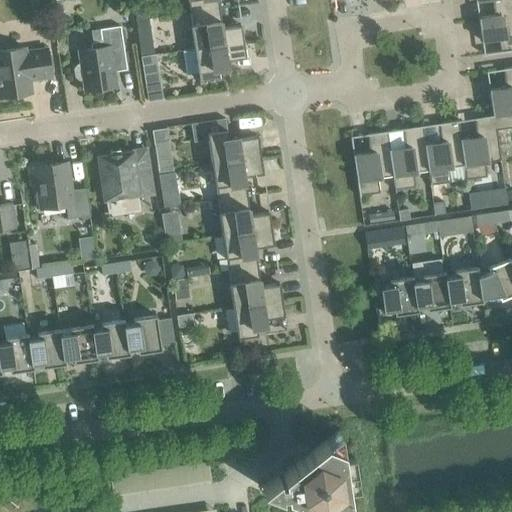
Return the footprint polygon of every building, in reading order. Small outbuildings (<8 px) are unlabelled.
[(186,0),(189,13),(219,9),(217,0),(186,0)] [(479,0),(491,0),(495,15),(495,16),(511,13),(511,0),(474,0),(475,1),(476,1),(479,0)] [(145,9),(134,11),(135,20),(146,19),(145,9)] [(189,13),(194,49),(243,41),(241,25),(221,28),(219,9),(189,13)] [(511,13),(495,16),(495,15),(479,18),(479,17),(477,17),(481,41),(482,41),(497,38),(500,53),(511,50),(511,13)] [(112,69),(115,65),(125,64),(120,26),(99,29),(101,41),(93,42),(90,46),(90,49),(79,51),(81,65),(77,65),(74,69),(75,77),(79,79),(83,79),(85,90),(115,86),(112,69)] [(243,41),(194,49),(182,50),(186,74),(198,72),(199,81),(219,78),(217,68),(228,67),(227,60),(246,58),(243,41)] [(36,77),(36,79),(51,77),(47,49),(24,52),(24,47),(0,50),(0,96),(30,92),(28,78),(36,77)] [(140,57),(142,69),(157,66),(155,54),(140,57)] [(488,89),(492,116),(493,115),(495,130),(496,130),(511,127),(511,67),(503,69),(504,88),(490,90),(489,89),(488,89)] [(160,85),(145,88),(147,102),(162,100),(160,85)] [(475,137),(461,139),(460,139),(464,165),(463,165),(465,180),(486,177),(484,162),(500,160),(496,130),(495,130),(493,115),(492,116),(474,118),(475,137)] [(440,143),(425,144),(424,144),(428,171),(427,171),(430,185),(450,182),(448,168),(463,165),(464,165),(460,139),(461,139),(459,122),(459,120),(438,124),(440,143)] [(404,148),(390,150),(389,150),(393,176),(392,176),(394,190),(415,187),(413,173),(427,171),(428,171),(424,144),(425,144),(423,127),(423,126),(403,129),(404,148)] [(207,133),(211,164),(261,157),(257,136),(238,138),(238,137),(228,139),(227,130),(207,133)] [(389,150),(390,150),(387,132),(388,132),(388,131),(367,134),(369,153),(354,155),(352,155),(359,197),(360,197),(360,195),(379,192),(377,178),(392,176),(393,176),(389,150)] [(98,157),(104,199),(106,199),(108,215),(140,210),(138,194),(151,192),(146,162),(134,164),(132,152),(98,157)] [(211,164),(217,200),(247,196),(244,176),(263,173),(261,157),(211,164)] [(156,160),(158,172),(173,170),(171,158),(156,160)] [(31,184),(35,183),(39,209),(65,205),(67,219),(90,215),(86,188),(72,190),(67,162),(32,167),(33,169),(28,170),(31,184)] [(177,192),(161,195),(163,206),(179,204),(177,192)] [(217,200),(222,236),(271,228),(269,212),(249,215),(247,196),(217,200)] [(443,201),(432,202),(434,215),(445,214),(443,201)] [(0,230),(14,228),(10,203),(0,204),(0,230)] [(407,209),(397,210),(399,220),(409,219),(407,209)] [(506,210),(490,213),(492,223),(508,220),(506,210)] [(392,211),(367,215),(369,223),(394,219),(392,211)] [(492,223),(490,213),(475,215),(476,225),(492,223)] [(450,219),(436,221),(437,231),(452,229),(450,219)] [(437,231),(436,221),(422,223),(423,233),(437,231)] [(222,236),(227,271),(257,267),(254,247),(274,245),(271,228),(222,236)] [(363,232),(365,242),(379,240),(378,230),(363,232)] [(180,233),(164,235),(165,243),(181,241),(180,233)] [(24,240),(9,242),(12,270),(28,268),(24,240)] [(35,244),(27,245),(30,269),(35,269),(39,268),(35,244)] [(489,271),(479,275),(477,276),(480,298),(482,298),(498,295),(500,300),(511,294),(511,268),(511,267),(511,266),(511,264),(510,258),(487,267),(489,271)] [(128,261),(114,263),(115,273),(129,271),(128,261)] [(115,273),(114,263),(99,265),(101,275),(115,273)] [(63,264),(49,267),(50,277),(65,274),(63,264)] [(182,265),(168,267),(171,281),(184,279),(182,265)] [(50,277),(49,267),(39,268),(35,269),(36,279),(50,277)] [(227,271),(232,307),(282,300),(279,283),(260,286),(257,267),(227,271)] [(454,275),(445,277),(444,277),(448,303),(449,302),(458,301),(459,305),(482,302),(482,298),(480,298),(477,276),(479,275),(477,267),(453,271),(454,275)] [(422,280),(413,281),(412,282),(416,307),(417,307),(425,306),(426,310),(450,307),(449,302),(448,303),(444,277),(445,277),(445,272),(421,276),(422,280)] [(412,282),(413,281),(413,277),(389,281),(389,285),(379,286),(383,312),(393,311),(394,315),(418,311),(417,307),(416,307),(412,282)] [(186,279),(172,281),(175,300),(189,297),(186,279)] [(282,300),(232,307),(237,338),(257,335),(256,327),(266,325),(265,319),(284,316),(282,300)] [(176,315),(178,327),(193,325),(191,313),(176,315)] [(133,323),(125,324),(123,324),(127,351),(129,350),(137,349),(138,353),(161,350),(161,345),(160,345),(156,320),(157,320),(156,315),(132,319),(133,323)] [(101,328),(93,329),(91,329),(95,355),(97,355),(105,354),(106,358),(129,354),(129,350),(127,351),(123,324),(125,324),(124,320),(100,324),(101,328)] [(69,333),(61,334),(59,334),(63,360),(65,360),(73,359),(73,363),(97,359),(97,355),(95,355),(91,329),(93,329),(92,325),(68,328),(69,333)] [(37,337),(29,339),(27,339),(31,365),(32,365),(41,363),(41,368),(65,364),(65,360),(63,360),(59,334),(61,334),(60,330),(36,333),(37,337)] [(5,342),(0,342),(0,369),(9,368),(9,372),(33,369),(32,365),(31,365),(27,339),(29,339),(28,334),(4,338),(5,342)] [(280,490),(284,490),(285,495),(327,511),(350,511),(348,492),(359,490),(354,457),(343,459),(339,430),(338,430),(282,474),(283,480),(278,480),(277,475),(261,488),(280,496),(280,490)]
